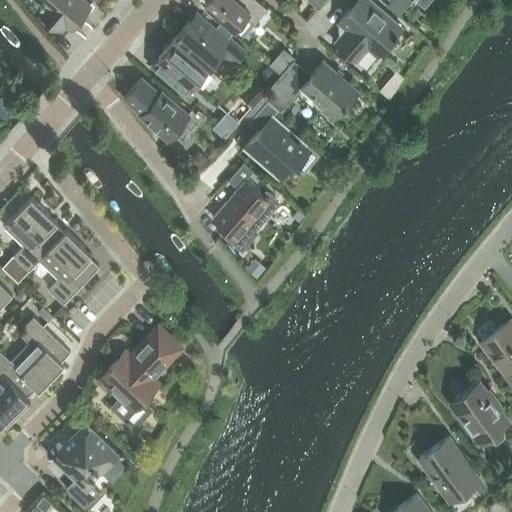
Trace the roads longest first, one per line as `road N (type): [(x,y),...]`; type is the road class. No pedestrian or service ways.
road 1 (residential): [(5,458),(68,392),(92,336),(147,279),(29,141)]
road 2 (residential): [(341,511),(410,359),(511,224)]
road 3 (residential): [(196,208),(85,78)]
